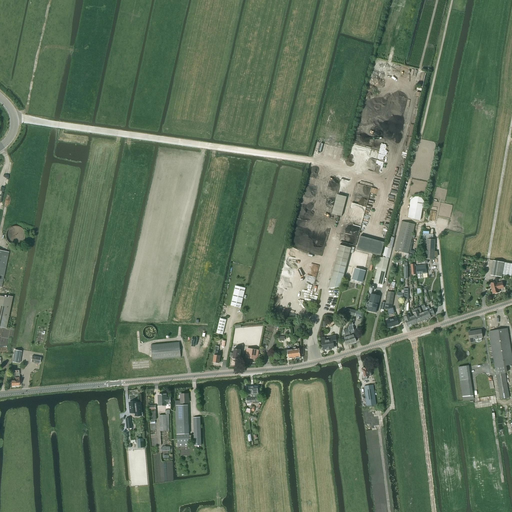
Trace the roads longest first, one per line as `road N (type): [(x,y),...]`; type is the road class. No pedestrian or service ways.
road 1 (tertiary): [(0,394),(315,363),(511,302)]
road 2 (track): [(488,259),(511,121)]
